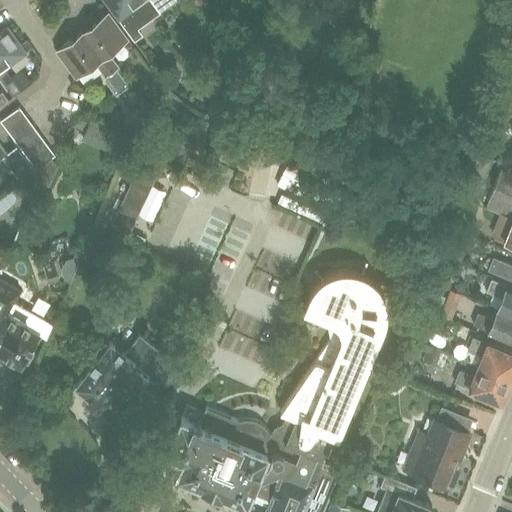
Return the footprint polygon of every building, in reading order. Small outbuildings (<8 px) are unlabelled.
[(118,18),(118,17),(134,39),(142,33),(138,27),(159,12),(153,4),(149,0),(104,0),(111,8),(118,18)] [(149,0),(159,12),(175,0),(149,0)] [(82,29),(111,70),(115,66),(117,65),(107,51),(125,37),(107,11),(82,29)] [(0,79),(12,96),(20,90),(4,67),(25,52),(6,25),(0,29),(0,79)] [(111,70),(82,29),(55,49),(73,76),(94,61),(105,74),(111,70)] [(224,34),(216,54),(243,64),(250,44),(224,34)] [(127,83),(115,66),(111,70),(105,74),(104,78),(115,92),(127,83)] [(217,66),(209,84),(227,92),(235,74),(217,66)] [(511,107),(511,98),(504,96),(493,123),(504,127),(511,107)] [(0,118),(0,120),(6,129),(26,115),(19,105),(0,118)] [(6,129),(13,139),(33,124),(26,115),(6,129)] [(40,134),(33,124),(13,139),(20,149),(40,134)] [(47,144),(40,134),(20,149),(27,158),(47,144)] [(47,144),(27,158),(34,169),(55,154),(47,144)] [(17,145),(6,153),(20,173),(31,165),(17,145)] [(342,178),(290,154),(277,183),(328,207),(342,178)] [(111,224),(129,232),(161,163),(159,162),(143,155),(133,177),(111,224)] [(511,241),(511,163),(504,161),(486,206),(511,216),(511,219),(504,238),(511,241)] [(464,251),(445,243),(440,254),(451,259),(460,262),(464,251)] [(429,259),(448,267),(451,259),(440,254),(433,251),(429,259)] [(511,263),(493,256),(488,269),(511,278),(511,263)] [(303,307),(326,317),(327,320),(328,330),(330,338),(326,344),(280,410),(294,416),(289,428),(285,437),(268,430),(267,428),(265,426),(264,424),(262,423),(260,421),(258,420),(255,419),(253,418),(251,418),(248,417),(246,417),(244,418),(242,418),(239,419),(206,405),(204,409),(199,423),(180,416),(167,449),(171,451),(170,453),(183,459),(177,472),(212,486),(247,501),(249,495),(251,496),(256,483),(254,483),(258,474),(279,482),(269,508),(268,507),(265,511),(322,511),(329,496),(339,470),(320,462),(332,431),(338,434),(384,322),(387,307),(385,301),(384,294),(377,282),(368,275),(356,269),(345,268),(334,270),(326,273),(320,278),(317,281),(313,285),(309,293),(303,307)] [(498,306),(511,311),(511,284),(491,276),(487,289),(502,296),(498,306)] [(0,277),(0,353),(7,358),(6,363),(13,367),(17,364),(20,366),(22,362),(27,363),(33,353),(30,349),(39,332),(6,313),(20,289),(0,277)] [(441,297),(417,287),(412,299),(436,309),(441,297)] [(455,308),(443,304),(439,313),(450,318),(455,308)] [(511,311),(498,306),(494,317),(478,311),(473,322),(478,324),(511,338),(511,311)] [(110,340),(75,384),(114,415),(145,377),(149,372),(157,380),(158,379),(167,382),(170,384),(177,365),(193,322),(180,317),(168,355),(141,333),(140,333),(125,352),(110,340)] [(479,364),(510,376),(511,372),(511,350),(473,335),(469,348),(483,354),(479,364)] [(441,350),(428,345),(422,359),(435,364),(441,350)] [(510,376),(479,364),(475,375),(460,369),(455,381),(501,399),(510,376)] [(411,444),(401,468),(412,473),(413,470),(446,483),(461,447),(464,449),(471,431),(468,430),(474,416),(442,404),(437,417),(435,417),(429,431),(418,426),(411,444)] [(406,494),(410,483),(408,483),(386,474),(382,484),(386,486),(375,511),(429,511),(433,505),(406,494)]
